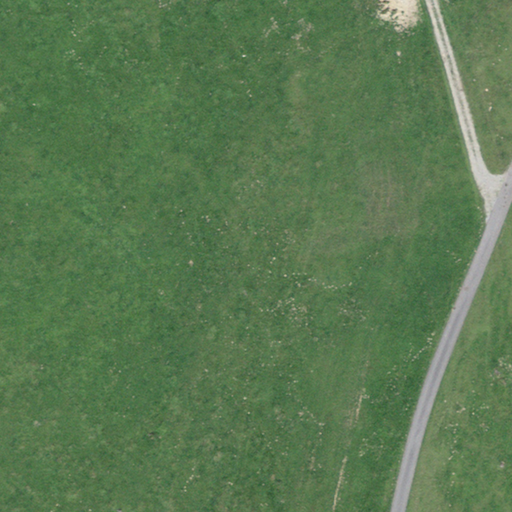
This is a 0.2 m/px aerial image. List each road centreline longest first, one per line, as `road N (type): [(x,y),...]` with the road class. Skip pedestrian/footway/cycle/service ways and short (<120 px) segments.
road 1 (unclassified): [(399,511),(431,386),(511,182)]
road 2 (track): [(429,0),(483,176),(504,200)]
